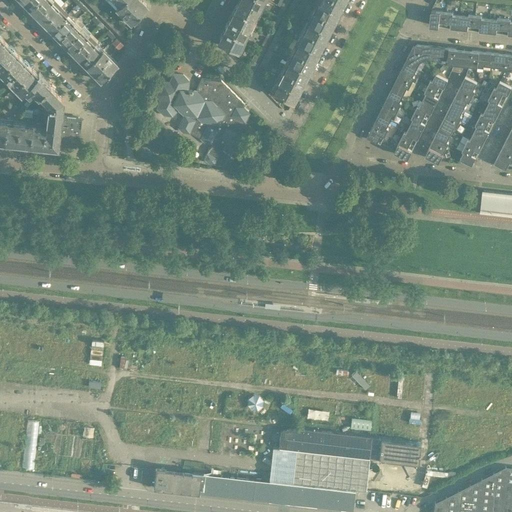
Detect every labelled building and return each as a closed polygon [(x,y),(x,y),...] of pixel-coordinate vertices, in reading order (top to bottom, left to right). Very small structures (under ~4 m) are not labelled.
[(36,0),(29,8),(36,15),(51,0),(36,0)] [(55,0),(51,0),(36,15),(43,22),(60,5),(55,0)] [(129,39),(90,0),(84,0),(127,42),(129,39)] [(122,0),(116,7),(123,14),(136,0),(122,0)] [(141,0),(136,0),(123,14),(130,22),(131,21),(134,24),(139,19),(136,16),(147,5),(141,0)] [(243,0),(237,0),(234,7),(255,18),(260,9),(243,0)] [(243,0),(260,9),(264,0),(243,0)] [(291,12),(296,2),(292,0),(287,10),(291,12)] [(337,11),(316,0),(315,0),(313,6),(309,4),(307,7),(311,9),(311,10),(332,21),(337,11)] [(342,2),(339,0),(316,0),(337,11),(342,2)] [(87,9),(79,1),(76,3),(84,11),(87,9)] [(60,5),(43,22),(50,29),(67,12),(60,5)] [(234,7),(229,17),(250,28),(255,18),(234,7)] [(279,18),(281,13),(284,9),(280,7),(275,16),(279,18)] [(93,15),(87,9),(84,12),(90,18),(93,15)] [(446,11),(431,9),(430,24),(445,26),(446,11)] [(57,36),(74,19),(77,17),(70,10),(67,12),(50,29),(57,36)] [(286,22),(288,17),(291,12),(287,10),(282,20),(286,22)] [(332,21),(311,10),(306,20),(327,31),(332,21)] [(453,11),(446,11),(445,26),(459,27),(460,14),(453,13),(453,11)] [(468,15),(460,14),(459,27),(473,29),(475,14),(468,13),(468,15)] [(482,15),(475,14),(473,29),(488,31),(489,18),(482,17),(482,15)] [(104,25),(94,15),(91,18),(97,25),(98,25),(101,28),(104,32),(107,29),(103,26),(104,25)] [(274,28),(279,18),(275,16),(270,26),(274,28)] [(229,17),(224,27),(245,38),(250,28),(229,17)] [(497,19),(489,18),(488,31),(502,32),(504,17),(497,17),(497,19)] [(511,18),(504,17),(502,32),(511,33),(511,20),(510,20),(511,18)] [(74,19),(57,36),(64,43),(81,26),(74,19)] [(281,32),(286,22),(282,20),(277,30),(281,32)] [(327,31),(306,20),(301,30),(322,41),(327,31)] [(81,26),(64,43),(71,51),(88,34),(81,26)] [(269,38),(271,33),(274,28),(270,26),(265,36),(269,38)] [(224,27),(218,39),(231,46),(229,50),(237,54),(245,38),(224,27)] [(115,36),(108,29),(105,32),(112,39),(115,36)] [(276,41),(278,36),(281,32),(277,30),(272,39),(276,41)] [(322,41),(301,30),(296,39),(317,50),(322,41)] [(88,34),(71,51),(78,58),(95,41),(88,34)] [(264,47),(269,38),(265,36),(260,45),(264,47)] [(123,44),(116,37),(111,42),(118,49),(123,44)] [(271,51),(276,41),(272,39),(267,48),(271,51)] [(317,50),(296,39),(291,49),(312,60),(317,50)] [(4,40),(0,43),(0,57),(11,47),(4,40)] [(95,41),(78,58),(85,65),(103,48),(95,41)] [(413,45),(405,61),(417,67),(420,60),(426,57),(434,58),(435,45),(417,43),(413,45)] [(251,60),(256,63),(257,63),(265,48),(258,45),(251,60)] [(450,47),(435,45),(434,58),(441,59),(441,61),(448,62),(450,47)] [(11,47),(0,57),(0,71),(0,72),(18,54),(11,47)] [(464,48),(456,47),(450,47),(448,62),(462,63),(464,48)] [(103,48),(85,65),(92,72),(109,55),(103,48)] [(273,52),(271,51),(267,48),(262,59),(268,62),(273,52)] [(478,50),(464,48),(462,63),(477,65),(478,50)] [(312,60),(291,49),(286,59),(307,70),(312,60)] [(493,51),(478,50),(477,65),(483,66),(484,64),(491,64),(493,51)] [(507,53),(493,51),(491,64),(499,65),(499,67),(506,68),(507,53)] [(18,54),(0,72),(7,79),(25,61),(18,54)] [(109,55),(92,72),(100,80),(100,79),(104,83),(110,77),(106,73),(117,63),(109,55)] [(265,67),(268,62),(262,59),(259,64),(265,67)] [(307,70),(286,59),(281,68),(302,79),(307,70)] [(251,74),(257,63),(256,63),(251,60),(245,71),(251,74)] [(25,61),(7,79),(14,85),(32,68),(25,61)] [(405,61),(398,74),(412,81),(415,75),(413,74),(417,67),(405,61)] [(259,64),(253,75),(259,78),(265,67),(259,64)] [(48,84),(32,68),(14,85),(21,92),(24,90),(28,94),(32,91),(37,96),(38,94),(48,84)] [(302,79),(281,68),(276,78),(297,89),(302,79)] [(431,79),(428,85),(441,92),(448,78),(436,72),(433,79),(431,79)] [(249,112),(243,106),(244,104),(221,80),(201,77),(196,89),(196,90),(192,91),(191,90),(188,89),(189,80),(183,74),(172,73),(169,80),(167,82),(164,79),(160,79),(153,94),(159,100),(156,107),(163,114),(172,115),(178,109),(183,114),(177,127),(182,131),(189,132),(199,137),(204,142),(211,143),(212,144),(208,148),(206,152),(204,158),(209,163),(224,164),(228,155),(222,149),(225,144),(226,141),(234,142),(239,133),(241,134),(246,122),(245,121),(249,112)] [(409,87),(412,81),(398,74),(392,87),(408,96),(410,93),(405,90),(407,86),(409,87)] [(410,93),(408,96),(412,97),(417,87),(421,81),(422,79),(415,75),(412,81),(409,87),(407,86),(405,90),(410,93)] [(465,75),(459,88),(472,95),(475,89),(473,88),(477,81),(465,75)] [(297,89),(276,78),(271,88),(284,95),(282,101),(289,104),(297,89)] [(505,99),(511,85),(505,82),(500,80),(500,79),(496,87),(494,86),(491,92),(505,99)] [(421,81),(417,87),(425,91),(428,85),(421,81)] [(62,99),(48,84),(38,94),(47,104),(62,106),(62,99)] [(441,92),(428,85),(425,91),(426,92),(423,98),(435,104),(441,92)] [(400,100),(402,96),(407,98),(408,96),(392,87),(385,100),(399,107),(402,101),(400,100)] [(469,101),(472,95),(459,88),(452,101),(464,107),(467,100),(469,101)] [(498,112),(505,99),(491,92),(488,98),(490,99),(488,103),(487,106),(498,112)] [(435,104),(423,98),(419,105),(418,104),(414,110),(428,117),(435,104)] [(385,100),(379,113),(390,119),(394,112),(396,113),(399,107),(385,100)] [(460,114),(462,110),(464,107),(452,101),(445,114),(459,121),(462,115),(460,114)] [(61,115),(62,106),(47,104),(45,122),(46,124),(59,126),(79,129),(80,120),(77,117),(61,115)] [(492,125),(498,112),(487,106),(486,106),(483,113),(481,112),(478,118),(492,125)] [(473,112),(464,107),(462,110),(466,112),(465,114),(470,117),(473,112)] [(428,117),(414,110),(411,116),(413,117),(410,124),(421,130),(428,117)] [(381,143),(389,127),(387,126),(390,119),(379,113),(367,136),(381,143)] [(401,118),(394,114),(391,119),(399,123),(401,118)] [(445,114),(439,127),(451,133),(454,126),(456,127),(459,121),(445,114)] [(475,124),(478,118),(472,114),(471,117),(469,120),(475,124)] [(32,121),(6,118),(4,140),(29,143),(31,124),(32,121)] [(492,125),(478,118),(475,124),(477,125),(473,132),(485,137),(492,125)] [(59,126),(46,124),(46,128),(40,127),(40,125),(31,124),(29,143),(57,146),(58,138),(59,126)] [(421,130),(410,124),(406,131),(404,130),(401,136),(415,143),(421,130)] [(79,129),(59,126),(58,138),(75,140),(78,137),(79,129)] [(439,127),(432,140),(446,147),(449,141),(447,140),(451,133),(439,127)] [(485,137),(473,132),(470,138),(468,138),(465,143),(465,144),(479,150),(485,137)] [(511,137),(508,135),(501,148),(511,153),(511,137)] [(415,143),(401,136),(395,150),(408,157),(415,143)] [(432,140),(426,153),(439,160),(446,147),(432,140)] [(462,150),(465,144),(459,141),(456,147),(462,150)] [(479,150),(465,144),(462,150),(464,150),(460,158),(472,164),(479,150)] [(151,152),(147,147),(141,146),(140,156),(150,157),(151,152)] [(511,153),(501,148),(494,162),(506,168),(510,160),(511,161),(511,160),(511,153)] [(246,167),(249,161),(244,158),(241,165),(246,167)] [(511,193),(483,190),(481,212),(511,215),(511,193)] [(377,423),(401,425),(402,406),(377,405),(377,423)] [(329,418),(329,409),(309,408),(308,417),(329,418)] [(371,428),(372,418),(351,417),(351,427),(371,428)] [(42,452),(41,468),(48,469),(52,421),(42,420),(39,452),(42,452)] [(51,469),(62,471),(67,423),(56,422),(51,469)] [(460,422),(448,423),(448,434),(460,433),(460,422)] [(237,437),(235,426),(222,428),(224,440),(237,437)] [(365,489),(369,456),(418,462),(420,442),(291,427),(280,430),(278,447),(272,446),(269,481),(354,491),(354,488),(365,489)] [(511,511),(511,466),(505,466),(434,502),(432,511),(511,511)] [(352,509),(354,491),(269,481),(155,469),(153,487),(352,509)]
